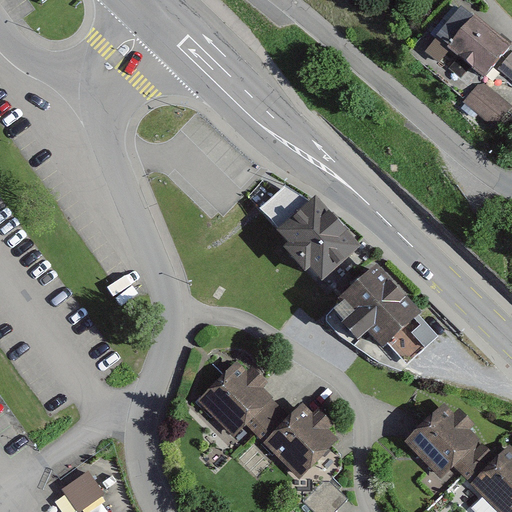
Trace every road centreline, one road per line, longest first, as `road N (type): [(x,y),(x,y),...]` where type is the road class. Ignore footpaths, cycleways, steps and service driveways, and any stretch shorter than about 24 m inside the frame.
road 1 (secondary): [(161,17),(511,341)]
road 2 (residential): [(167,319),(235,318),(334,377),(353,402),(371,511)]
road 3 (residential): [(285,0),(511,186)]
road 4 (residential): [(102,86),(103,132),(167,319)]
road 5 (residential): [(167,319),(139,442),(160,511)]
road 6 (residential): [(102,86),(38,62),(0,26)]
